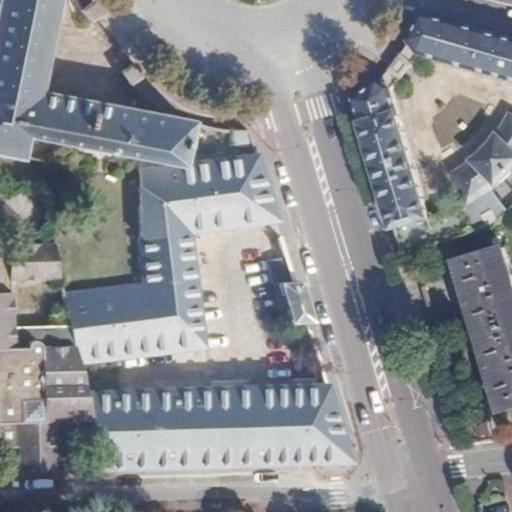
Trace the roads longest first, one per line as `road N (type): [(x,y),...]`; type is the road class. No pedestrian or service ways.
road 1 (secondary): [(409,473),(281,39)]
road 2 (residential): [(409,473),(336,493),(0,496)]
road 3 (secondary): [(174,0),(201,28),(226,39),(281,39)]
